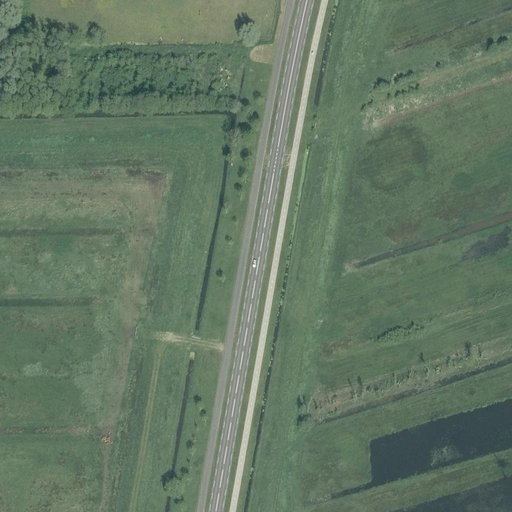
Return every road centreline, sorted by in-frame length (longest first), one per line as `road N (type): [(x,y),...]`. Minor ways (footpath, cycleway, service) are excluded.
road 1 (primary): [(216,511),(305,0)]
road 2 (track): [(279,132),(297,133),(511,54)]
